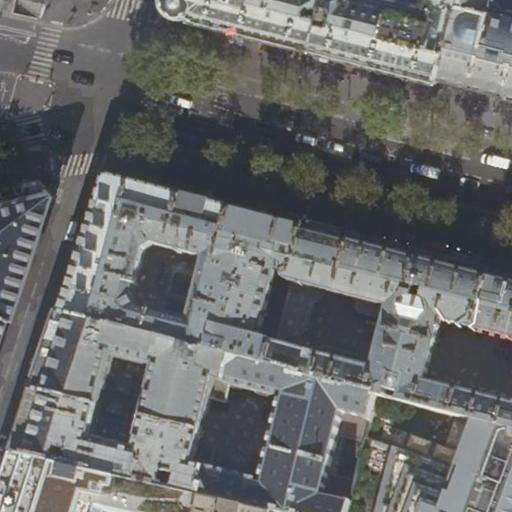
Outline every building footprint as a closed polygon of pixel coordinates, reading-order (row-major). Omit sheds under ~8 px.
[(194,11),(196,15),(195,17),(243,29),(248,30),(285,40),(314,48),(322,14),(309,10),(311,1),(325,4),(325,0),(166,0),(168,5),(172,9),(176,12),(181,14),(184,14),(189,13),(194,11)] [(322,14),(314,48),(335,53),(361,60),(372,63),(440,80),(460,0),(325,0),(325,4),(339,8),(336,18),(322,14)] [(511,0),(460,0),(440,80),(511,99),(511,0)] [(243,29),(195,17),(196,15),(194,11),(189,13),(184,14),(181,14),(176,12),(172,9),(167,26),(244,46),(248,30),(243,29)] [(248,30),(244,46),(281,56),(285,40),(248,30)] [(361,60),(335,53),(331,69),(357,75),(361,60)] [(189,158),(190,156),(189,156),(187,152),(180,151),(178,153),(176,153),(175,155),(177,155),(179,158),(185,160),(188,158),(189,158)] [(235,207),(199,198),(105,174),(83,242),(60,314),(234,360),(269,369),(275,344),(277,345),(294,280),(289,279),(278,261),(282,249),(284,250),(286,248),(300,252),(306,225),(294,222),(284,219),(259,213),(235,207)] [(0,183),(0,199),(2,199),(35,191),(34,184),(23,177),(0,183)] [(0,308),(17,255),(37,194),(35,191),(2,199),(0,199),(0,308)] [(432,257),(408,251),(373,242),(357,238),(306,225),(300,252),(286,248),(284,250),(282,249),(278,261),(289,279),(294,280),(277,345),(275,344),(269,369),(378,398),(453,414),(460,390),(427,382),(443,318),(476,327),(490,272),(468,266),(432,257)] [(376,229),(373,242),(408,251),(412,238),(376,229)] [(471,254),(468,266),(490,272),(493,259),(471,254)] [(511,277),(490,272),(476,327),(511,336),(511,402),(460,390),(453,414),(476,421),(511,429),(511,277)] [(50,344),(34,391),(53,396),(55,398),(99,409),(113,356),(156,367),(143,420),(201,434),(203,425),(210,397),(224,400),(225,393),(228,384),(234,360),(60,314),(50,344)] [(368,438),(378,398),(269,369),(234,360),(228,384),(283,398),(262,482),(233,476),(234,471),(207,464),(198,496),(267,511),(348,511),(357,479),(330,472),(339,435),(367,442),(368,438)] [(26,418),(14,455),(42,462),(45,450),(62,454),(60,466),(162,488),(166,474),(180,478),(177,491),(198,496),(207,464),(209,455),(210,455),(211,450),(208,449),(206,448),(204,446),(202,442),(201,439),(201,434),(143,420),(135,451),(91,440),(99,409),(55,398),(53,396),(34,391),(26,418)] [(446,441),(458,445),(466,423),(454,419),(446,441)] [(511,511),(511,429),(476,421),(458,470),(368,438),(367,442),(357,479),(348,511),(511,511)] [(380,436),(401,444),(405,431),(385,424),(380,436)] [(406,446),(426,453),(431,440),(411,433),(406,446)] [(432,455),(453,462),(457,450),(436,442),(432,455)] [(60,466),(42,462),(14,455),(0,498),(0,511),(267,511),(198,496),(177,491),(162,488),(60,466)]
